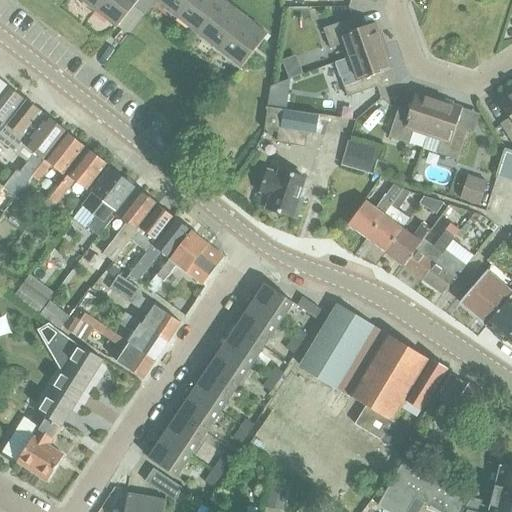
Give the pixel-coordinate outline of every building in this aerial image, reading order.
[(106,0),(81,0),(97,12),(106,0)] [(130,14),(111,0),(106,0),(97,12),(118,29),(130,14)] [(111,0),(130,14),(140,0),(111,0)] [(153,0),(173,15),(185,1),(183,0),(153,0)] [(184,0),(185,1),(207,18),(219,3),(214,0),(184,0)] [(196,33),(207,18),(185,1),(173,15),(196,33)] [(242,21),(219,3),(207,18),(230,36),(242,21)] [(196,33),(219,51),(230,36),(207,18),(196,33)] [(331,49),(343,45),(348,58),(349,59),(386,46),(381,33),(380,33),(376,23),(358,30),(354,19),(324,29),(331,49)] [(265,39),(242,21),(230,36),(253,54),(265,39)] [(242,68),(253,54),(230,36),(219,51),(242,68)] [(348,58),(336,63),(348,98),(378,87),(374,76),(393,69),(389,59),(391,59),(386,46),(349,59),(348,58)] [(0,136),(16,116),(12,113),(23,100),(7,88),(0,96),(0,136)] [(511,91),(508,94),(509,96),(500,102),(511,118),(501,125),(511,142),(511,91)] [(414,132),(428,137),(440,99),(427,95),(427,96),(417,93),(411,112),(399,108),(389,138),(409,144),(414,132)] [(440,99),(428,137),(442,142),(438,154),(458,161),(464,145),(468,131),(457,127),(463,108),(453,105),(454,103),(440,99)] [(0,140),(11,149),(39,113),(25,103),(16,116),(0,136),(0,140)] [(279,134),(278,143),(285,144),(305,147),(307,132),(316,134),(319,118),(320,118),(320,115),(267,108),(266,110),(268,110),(265,131),(279,134)] [(27,140),(24,145),(17,154),(28,162),(3,195),(13,203),(33,177),(45,161),(46,160),(57,145),(65,135),(47,120),(30,143),(27,140)] [(57,145),(46,160),(45,161),(33,177),(40,182),(52,167),(63,176),(84,149),(65,135),(57,145)] [(342,165),(374,174),(382,151),(349,141),(342,165)] [(511,151),(505,149),(496,177),(498,178),(499,176),(511,180),(511,151)] [(56,207),(72,186),(75,182),(87,191),(106,166),(87,152),(68,177),(65,181),(49,201),(56,207)] [(278,173),(268,169),(267,171),(268,172),(261,193),(271,196),(267,209),(295,219),(302,200),(298,199),(305,180),(279,170),(278,173)] [(112,171),(93,195),(83,207),(96,217),(88,228),(100,237),(115,218),(111,215),(133,187),(112,171)] [(487,183),(468,177),(460,200),(479,206),(487,183)] [(404,190),(403,189),(395,186),(384,201),(382,199),(374,209),(365,202),(348,225),(367,239),(404,190)] [(411,219),(399,211),(411,193),(404,190),(367,239),(385,253),(402,231),(411,219)] [(140,230),(149,218),(158,206),(139,192),(120,217),(130,225),(106,256),(115,262),(132,240),(140,230)] [(425,197),(420,204),(437,215),(444,204),(425,197)] [(174,219),(158,206),(149,218),(140,230),(132,240),(141,247),(129,264),(136,269),(140,264),(141,264),(174,219)] [(467,242),(479,251),(496,228),(484,218),(467,242)] [(160,253),(170,260),(191,232),(174,219),(141,264),(131,276),(139,282),(160,253)] [(385,253),(404,267),(423,240),(430,232),(422,226),(412,239),(402,231),(385,253)] [(203,286),(224,258),(191,232),(170,260),(148,288),(156,294),(177,266),(203,286)] [(433,248),(423,240),(404,267),(423,281),(443,255),(445,251),(455,239),(445,232),(433,248)] [(443,255),(423,281),(442,295),(452,280),(454,282),(466,268),(446,252),(443,255)] [(154,305),(144,298),(141,290),(120,275),(121,273),(113,267),(110,272),(118,277),(110,290),(147,314),(154,305)] [(31,275),(15,297),(39,315),(55,293),(31,275)] [(461,303),(488,326),(511,300),(484,276),(461,303)] [(265,315),(280,293),(266,284),(253,303),(251,306),(265,315)] [(86,314),(89,315),(99,299),(89,292),(78,308),(86,314)] [(265,315),(280,325),(294,303),(280,293),(265,315)] [(297,305),(317,319),(323,311),(303,297),(297,305)] [(511,298),(511,300),(488,326),(493,331),(493,335),(502,343),(506,342),(511,347),(511,298)] [(248,311),(251,306),(253,303),(248,299),(243,307),(248,311)] [(51,302),(41,315),(60,330),(70,317),(51,302)] [(302,366),(350,396),(388,334),(340,305),(302,366)] [(251,306),(248,311),(237,328),(251,337),(265,315),(251,306)] [(155,307),(143,325),(142,326),(169,344),(182,325),(155,307)] [(145,381),(157,362),(130,344),(89,315),(86,314),(81,321),(126,350),(118,363),(145,381)] [(130,344),(157,362),(169,344),(142,326),(143,325),(127,314),(121,324),(137,334),(130,344)] [(251,337),(265,346),(280,325),(265,315),(251,337)] [(38,412),(62,427),(104,360),(80,346),(79,346),(49,324),(38,331),(62,373),(38,412)] [(251,337),(237,328),(225,345),(222,349),(236,359),(251,337)] [(286,348),(296,355),(308,335),(299,330),(286,348)] [(431,359),(430,359),(388,333),(388,334),(350,396),(367,406),(355,424),(382,441),(394,422),(402,409),(402,408),(405,403),(407,400),(431,359)] [(236,359),(250,368),(265,346),(251,337),(236,359)] [(219,354),(222,349),(225,345),(220,342),(214,350),(219,354)] [(222,349),(219,354),(208,371),(222,381),(236,359),(222,349)] [(431,359),(407,400),(423,410),(449,369),(431,358),(430,359),(431,359)] [(222,381),(236,390),(250,368),(236,359),(222,381)] [(263,387),(272,392),(285,373),(276,367),(263,387)] [(208,371),(196,389),(193,393),(207,402),(222,381),(208,371)] [(451,374),(437,396),(455,407),(461,398),(478,410),(488,395),(470,384),(469,385),(451,374)] [(207,402),(221,412),(236,390),(222,381),(207,402)] [(191,385),(185,393),(190,397),(193,393),(196,389),(191,385)] [(193,393),(190,397),(179,415),(193,424),(207,402),(193,393)] [(193,424),(207,434),(221,412),(207,402),(193,424)] [(179,415),(167,432),(164,436),(178,446),(193,424),(179,415)] [(40,428),(24,418),(3,453),(18,463),(49,483),(65,457),(50,447),(61,429),(46,419),(40,428)] [(234,439),(243,445),(256,425),(247,419),(234,439)] [(193,424),(178,446),(192,455),(207,434),(193,424)] [(162,428),(156,437),(162,440),(164,436),(167,432),(162,428)] [(164,436),(162,440),(149,458),(164,468),(178,446),(164,436)] [(383,443),(373,459),(394,471),(403,455),(383,443)] [(164,468),(178,477),(192,455),(178,446),(164,468)] [(206,482),(214,488),(231,462),(223,457),(206,482)] [(472,499),(469,497),(405,460),(374,511),(408,511),(416,498),(439,511),(475,511),(465,509),(472,499)] [(475,511),(511,511),(511,468),(501,466),(491,507),(482,505),(483,501),(469,497),(472,499),(465,509),(475,511)] [(146,482),(175,502),(184,489),(155,469),(146,482)] [(129,494),(131,477),(123,475),(110,495),(127,498),(129,494)] [(267,508),(284,511),(289,482),(273,479),(267,508)] [(165,511),(167,500),(129,494),(125,511),(165,511)]
